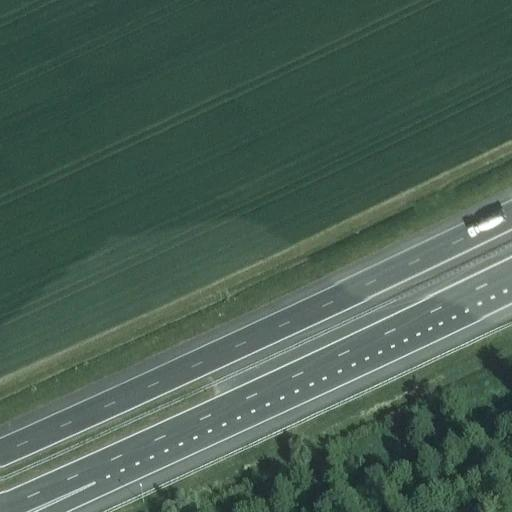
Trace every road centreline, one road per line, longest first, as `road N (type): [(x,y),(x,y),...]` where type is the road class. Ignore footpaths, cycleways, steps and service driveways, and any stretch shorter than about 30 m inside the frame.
road 1 (motorway): [(511,216),(0,451)]
road 2 (motorway): [(92,469),(511,273)]
